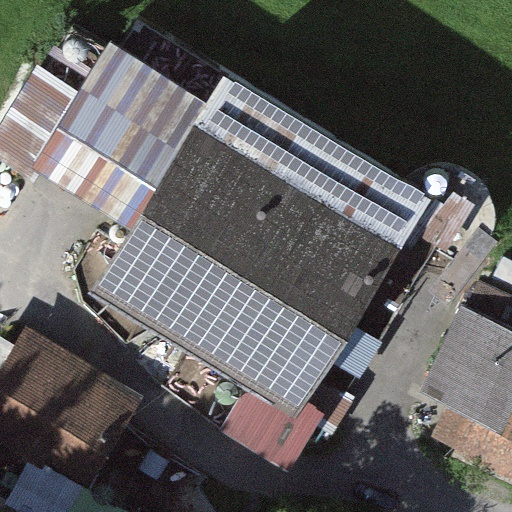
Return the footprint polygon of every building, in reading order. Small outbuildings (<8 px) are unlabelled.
[(436,186),(228,60),(212,88),(115,29),(81,84),(41,60),(0,127),(0,153),(33,174),(40,162),(140,223),(102,286),(254,378),(301,406),(320,375),(411,226),(436,186)] [(440,178),(436,186),(411,226),(449,250),(478,201),(440,178)] [(511,293),(481,279),(470,301),(466,299),(424,388),(452,401),(435,436),(459,446),(454,456),(511,482),(511,293)] [(149,391),(30,323),(0,375),(0,432),(94,487),(149,391)] [(301,406),(254,378),(227,422),(294,465),(320,424),(335,431),(357,399),(320,375),(301,406)]
